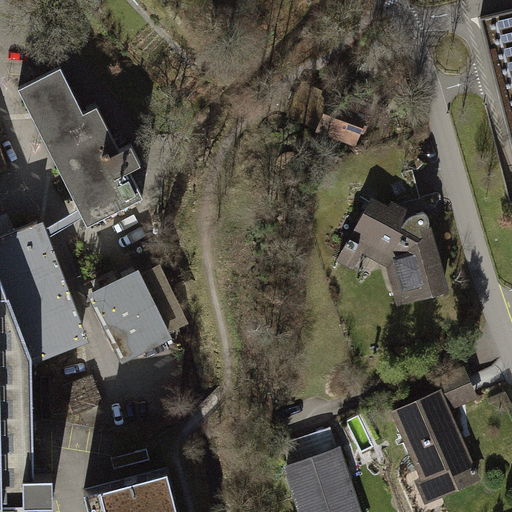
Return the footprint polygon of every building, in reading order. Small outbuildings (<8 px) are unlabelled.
[(511,9),(478,18),(511,153),(511,9)] [(22,90),(90,226),(144,201),(130,171),(144,165),(132,139),(119,145),(100,104),(85,111),(62,68),(22,90)] [(387,268),(403,309),(455,293),(430,210),(400,197),(393,205),(372,196),(350,234),(365,242),(360,253),(387,268)] [(43,217),(0,233),(0,271),(31,355),(86,335),(43,217)] [(157,257),(92,290),(125,358),(190,321),(157,257)] [(36,478),(31,355),(0,271),(0,505),(26,505),(25,478),(36,478)] [(472,381),(392,411),(429,510),(486,489),(458,414),(481,406),(472,381)] [(366,511),(347,444),(285,462),(299,511),(366,511)] [(179,511),(166,463),(86,482),(93,511),(179,511)] [(26,505),(56,504),(56,478),(36,478),(25,478),(26,505)]
